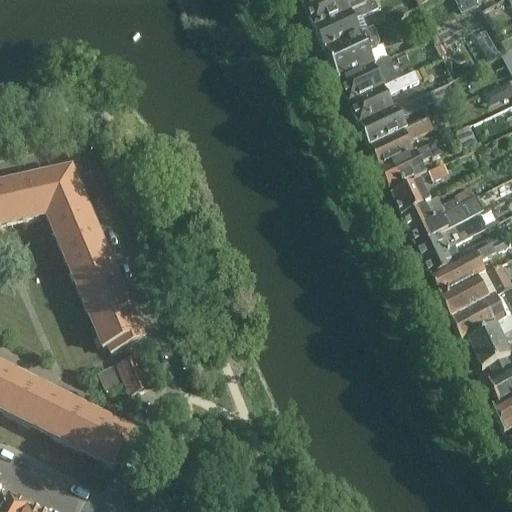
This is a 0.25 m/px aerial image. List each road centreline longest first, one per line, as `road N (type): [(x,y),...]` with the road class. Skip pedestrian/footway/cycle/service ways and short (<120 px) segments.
road 1 (residential): [(280,0),(475,412),(511,466)]
road 2 (residential): [(0,170),(70,154),(83,159),(172,369),(172,392),(113,511)]
